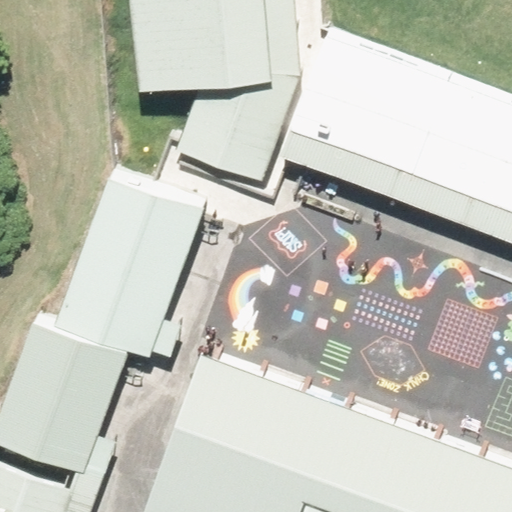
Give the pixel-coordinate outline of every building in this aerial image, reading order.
[(307,49),(303,0),(145,0),(151,78),(211,74),(186,141),(278,175),(323,55),(307,49)] [(511,85),(340,20),(303,116),(511,195),(511,85)] [(156,340),(207,192),(111,160),(60,307),(156,340)] [(129,333),(34,300),(0,399),(0,429),(85,458),(129,333)] [(511,511),(511,425),(213,323),(153,497),(198,511),(511,511)] [(0,450),(0,511),(67,511),(79,478),(0,450)]
